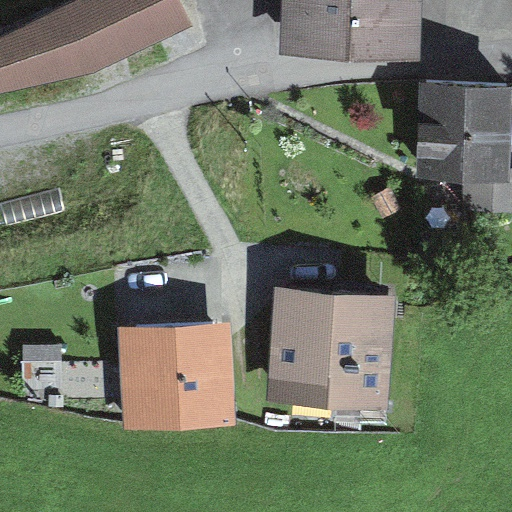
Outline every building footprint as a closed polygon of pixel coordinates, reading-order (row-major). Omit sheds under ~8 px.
[(177,23),(167,0),(93,0),(0,41),(0,84),(6,98),(177,23)] [(419,0),(287,0),(286,45),(418,49),(419,0)] [(510,86),(423,80),(417,166),(463,170),(460,215),(511,218),(511,169),(504,169),(510,86)] [(396,299),(286,294),(282,395),(392,400),(396,299)] [(221,330),(121,334),(124,424),(224,420),(221,330)]
